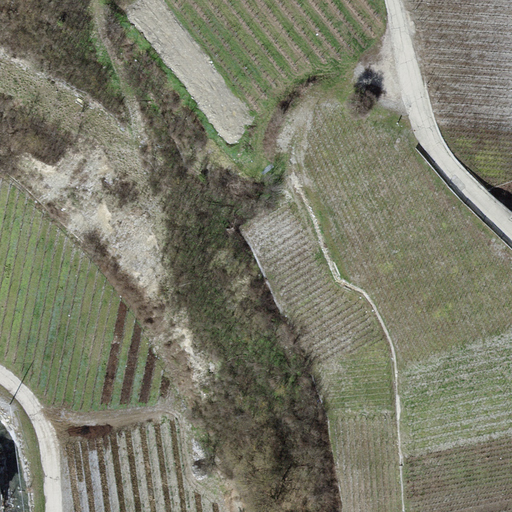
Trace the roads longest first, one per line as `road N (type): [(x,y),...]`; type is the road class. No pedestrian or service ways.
road 1 (track): [(385,0),(421,129),(450,179),(511,242)]
road 2 (unclassified): [(53,511),(39,412),(0,386)]
